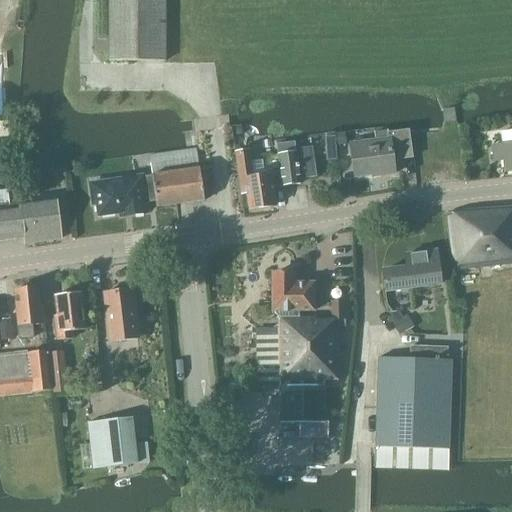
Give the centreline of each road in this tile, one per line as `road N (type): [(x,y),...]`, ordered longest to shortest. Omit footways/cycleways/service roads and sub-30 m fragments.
road 1 (track): [(89,0),(88,72),(190,83),(212,115),(227,232)]
road 2 (tertiary): [(183,238),(511,195)]
road 3 (unknown): [(375,211),(361,511)]
road 4 (unclassified): [(209,511),(183,238)]
road 5 (tertiary): [(0,265),(183,238)]
